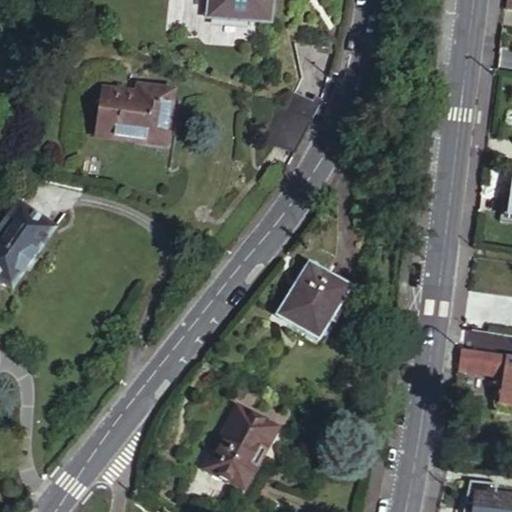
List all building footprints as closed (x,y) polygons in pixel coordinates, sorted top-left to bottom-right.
[(208,0),(206,21),(270,26),(271,0),(208,0)] [(101,89),(96,132),(142,138),(142,142),(165,144),(170,90),(136,86),(136,93),(101,89)] [(291,97),(285,112),(311,122),(314,116),(318,106),(291,97)] [(311,122),(285,112),(273,108),(260,141),(295,154),(303,139),(311,122)] [(17,205),(0,228),(0,281),(9,288),(52,230),(17,205)] [(306,269),(277,319),(320,343),(348,294),(306,269)] [(511,378),(501,377),(497,409),(511,411),(511,378)] [(236,411),(203,471),(241,494),(276,433),(236,411)] [(511,511),(511,493),(476,490),(473,511),(511,511)]
